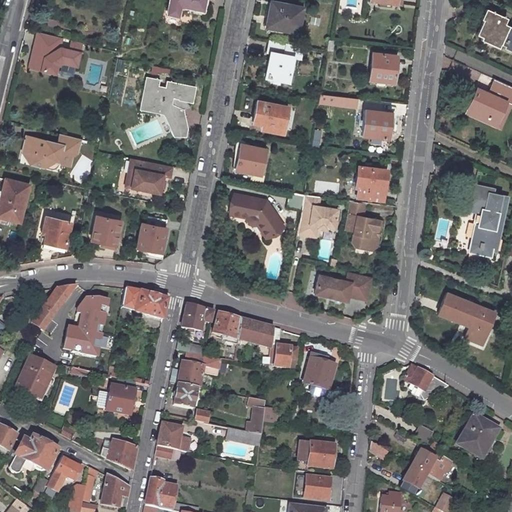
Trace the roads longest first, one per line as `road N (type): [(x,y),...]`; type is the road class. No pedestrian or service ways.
road 1 (residential): [(394,346),(433,0)]
road 2 (residential): [(182,285),(240,0)]
road 3 (residential): [(138,482),(182,285)]
road 4 (residential): [(182,285),(369,339)]
road 5 (residential): [(0,285),(73,273),(182,285)]
road 6 (residential): [(369,339),(349,511)]
road 7 (residential): [(0,407),(138,482)]
road 8 (residential): [(394,346),(511,405)]
